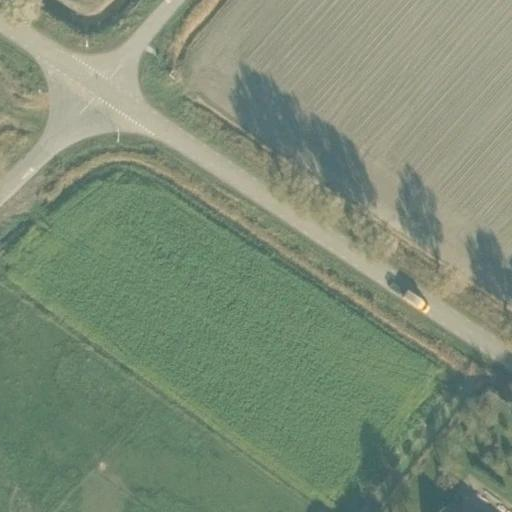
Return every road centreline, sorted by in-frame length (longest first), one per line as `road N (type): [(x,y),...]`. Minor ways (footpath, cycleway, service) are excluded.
road 1 (tertiary): [(511,362),(100,90)]
road 2 (unclassified): [(0,187),(100,90)]
road 3 (tertiary): [(100,90),(0,21)]
